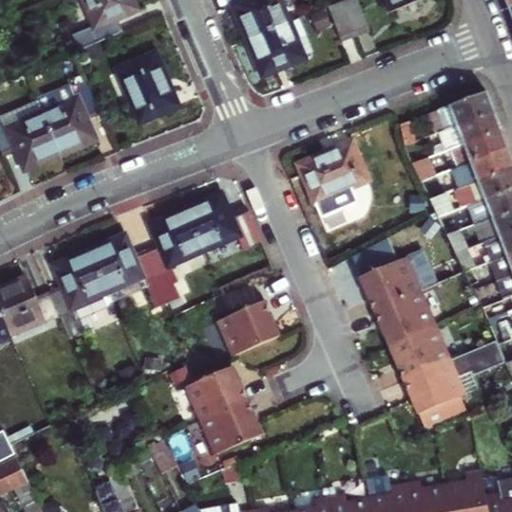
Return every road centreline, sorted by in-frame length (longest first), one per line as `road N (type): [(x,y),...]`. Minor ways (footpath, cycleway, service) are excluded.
road 1 (residential): [(496,42),(247,137)]
road 2 (residential): [(0,236),(247,137)]
road 3 (residential): [(349,371),(247,137)]
road 4 (residential): [(247,137),(188,0)]
